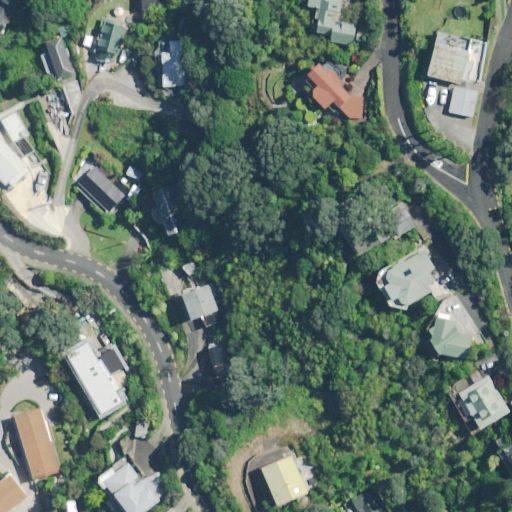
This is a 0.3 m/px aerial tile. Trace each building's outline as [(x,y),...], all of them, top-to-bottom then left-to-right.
[(0,0),(0,42),(22,0),(0,0)] [(343,0),(309,0),(309,7),(319,8),(316,34),(331,36),(331,41),(355,44),(357,26),(341,24),(343,0)] [(99,50),(107,52),(111,53),(112,49),(122,52),(129,26),(133,27),(136,14),(132,13),(125,11),(121,25),(106,21),(99,50)] [(463,81),(468,83),(471,72),(474,72),(476,63),(468,61),(473,42),(441,33),(430,76),(462,84),(463,81)] [(189,55),(188,38),(163,39),(165,87),(190,86),(189,55)] [(55,82),(76,75),(66,46),(45,53),(48,62),(55,82)] [(354,98),(342,86),(342,80),(335,72),(331,75),(322,66),(310,77),(321,88),(314,95),(328,109),(335,102),(351,118),(364,119),(365,99),(354,98)] [(478,92),(458,88),(453,113),(472,117),(478,92)] [(67,120),(58,97),(42,103),(51,126),(67,120)] [(3,121),(16,143),(18,142),(29,160),(37,155),(27,137),(30,135),(17,113),(3,121)] [(33,170),(2,138),(0,140),(0,177),(12,190),(33,170)] [(147,172),(133,165),(128,176),(142,183),(147,172)] [(115,185),(95,168),(80,186),(112,213),(130,193),(118,183),(115,185)] [(186,231),(172,187),(156,192),(170,236),(186,231)] [(344,199),(345,212),(362,211),(361,198),(344,199)] [(368,223),(346,235),(358,258),(381,245),(368,223)] [(436,269),(426,252),(408,262),(406,260),(379,276),(393,301),(401,297),(407,307),(433,292),(430,286),(437,282),(431,272),(436,269)] [(219,311),(210,287),(183,296),(192,321),(219,311)] [(439,318),(433,343),(441,354),(469,360),(474,337),(459,334),(461,323),(439,318)] [(126,402),(100,357),(74,372),(100,417),(126,402)] [(511,412),(490,377),(484,380),(479,371),(456,385),(483,430),(511,412)] [(59,473),(41,409),(16,417),(34,480),(59,473)] [(151,421),(139,420),(137,437),(149,438),(151,421)] [(511,431),(496,441),(509,463),(511,467),(511,431)] [(310,494),(294,457),(264,470),(280,507),(310,494)] [(144,483),(127,460),(101,479),(125,511),(147,511),(161,503),(156,497),(169,488),(158,473),(144,483)] [(0,511),(13,511),(31,500),(13,476),(3,484),(0,479),(0,511)] [(380,511),(368,490),(352,499),(359,511),(380,511)] [(78,511),(76,500),(68,501),(69,511),(78,511)]
